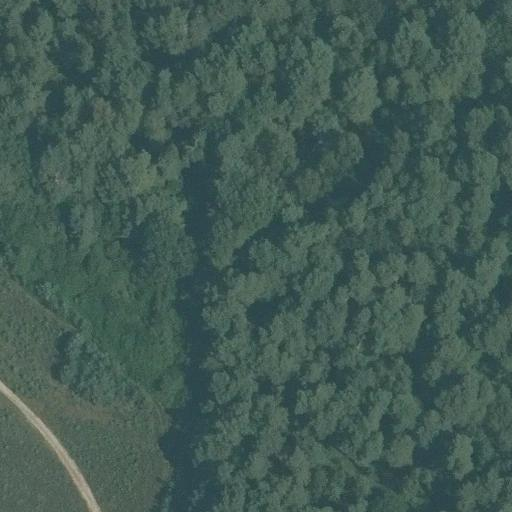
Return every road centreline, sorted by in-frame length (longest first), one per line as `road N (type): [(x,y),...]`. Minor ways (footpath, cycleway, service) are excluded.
road 1 (track): [(153,511),(166,449),(160,411),(0,253)]
road 2 (track): [(99,511),(49,438),(0,388)]
road 3 (track): [(89,0),(0,84)]
